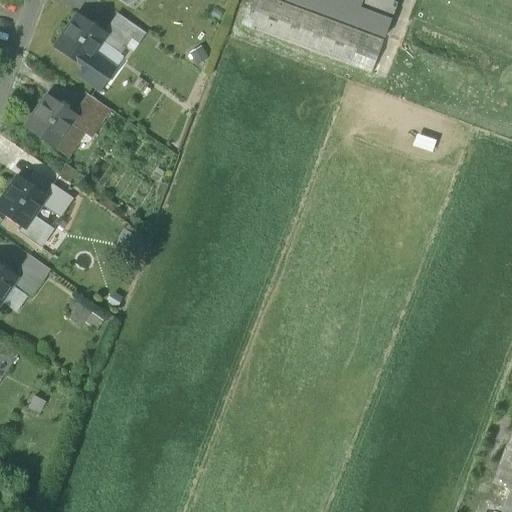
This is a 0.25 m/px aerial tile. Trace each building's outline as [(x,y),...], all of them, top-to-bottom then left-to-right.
[(249,0),(240,26),(370,74),(383,40),(275,0),(249,0)] [(362,0),(285,0),(384,37),(390,20),(359,8),(362,0)] [(362,0),(359,8),(390,20),(397,0),(362,0)] [(117,14),(111,23),(131,37),(137,28),(117,14)] [(54,48),(81,66),(82,67),(91,54),(99,43),(105,34),(103,33),(77,15),(54,48)] [(118,56),(131,37),(111,23),(103,33),(105,34),(99,43),(118,56)] [(122,59),(118,56),(99,43),(91,54),(110,68),(114,70),(122,59)] [(201,46),(188,53),(196,66),(209,59),(201,46)] [(110,68),(91,54),(82,67),(81,66),(76,73),(96,87),(110,68)] [(88,95),(82,104),(101,118),(108,108),(88,95)] [(24,129),(53,148),(70,124),(75,115),(74,114),(47,96),(24,129)] [(85,135),(88,137),(101,118),(82,104),(74,114),(75,115),(70,124),(85,135)] [(70,124),(53,148),(68,159),(85,135),(70,124)] [(64,164),(57,174),(69,183),(77,173),(64,164)] [(0,202),(0,212),(22,228),(24,229),(33,216),(40,205),(46,196),(45,195),(18,176),(0,202)] [(40,205),(59,218),(73,199),(52,185),(45,195),(46,196),(40,205)] [(52,229),(33,216),(24,229),(22,228),(20,232),(40,246),(52,229)] [(23,266),(43,280),(50,271),(29,256),(23,266)] [(0,300),(11,285),(17,277),(16,276),(0,265),(0,300)] [(27,297),(30,299),(43,280),(23,266),(16,276),(17,277),(11,285),(27,297)] [(11,285),(0,300),(0,302),(15,313),(27,297),(11,285)] [(84,323),(91,313),(77,303),(67,318),(80,327),(84,323)] [(91,313),(84,323),(96,332),(103,321),(91,313)] [(0,352),(13,361),(20,351),(0,337),(0,352)] [(0,379),(13,361),(0,352),(0,379)] [(46,402),(33,396),(27,408),(39,415),(46,402)] [(511,511),(511,427),(491,484),(510,490),(501,511),(511,511)] [(0,483),(0,503),(6,509),(16,496),(0,483)]
